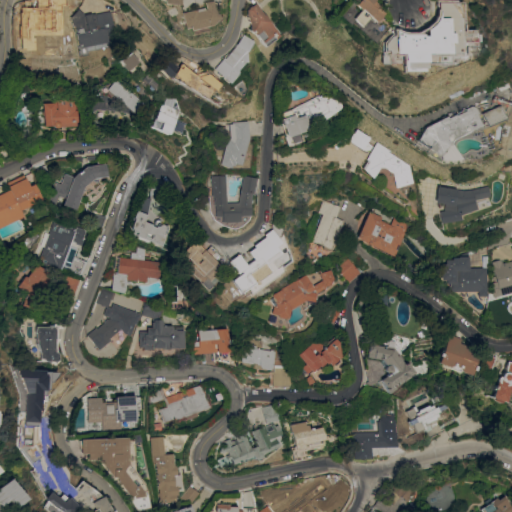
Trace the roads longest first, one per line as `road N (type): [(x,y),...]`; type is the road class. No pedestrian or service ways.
road 1 (residential): [(511,345),(480,343),(377,272),(353,289),(346,317),(360,382),(346,396),(237,395)]
road 2 (residential): [(0,79),(8,0),(137,4),(180,49),(206,55),(227,41),(240,0)]
road 3 (residential): [(298,61),(275,75),(265,207),(249,238),(206,237),(155,158)]
road 4 (residential): [(363,482),(345,466),(315,463),(237,486),(200,476),(196,457),(237,395)]
road 5 (residential): [(86,374),(69,344),(129,190),(155,158)]
road 6 (residential): [(121,511),(60,433),(67,398),(86,374)]
road 7 (residential): [(155,158),(128,144),(70,147),(0,174)]
road 8 (residential): [(237,395),(216,373),(86,374)]
road 9 (residential): [(511,461),(494,452),(445,453),(393,465),(363,482)]
